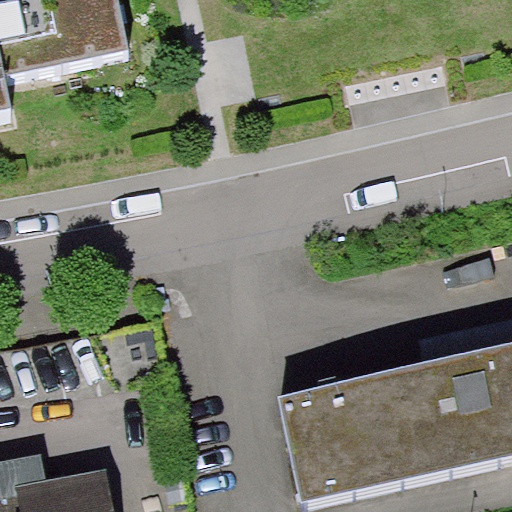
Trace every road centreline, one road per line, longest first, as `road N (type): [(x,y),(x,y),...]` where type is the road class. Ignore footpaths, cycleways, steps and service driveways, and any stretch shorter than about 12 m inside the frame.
road 1 (residential): [(511,142),(227,220),(0,254)]
road 2 (unknown): [(153,511),(134,449),(98,421),(0,435)]
